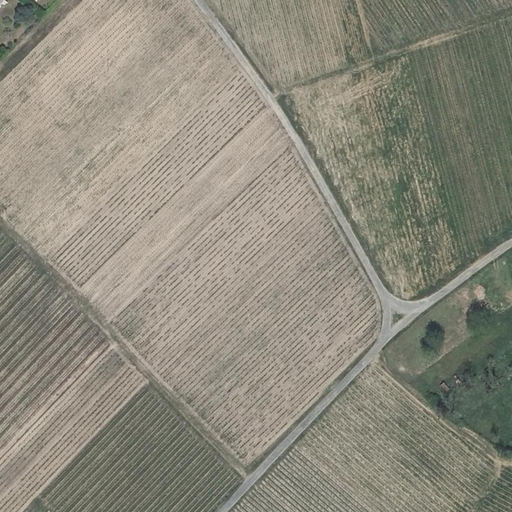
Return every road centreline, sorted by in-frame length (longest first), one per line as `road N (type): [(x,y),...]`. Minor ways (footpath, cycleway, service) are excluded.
road 1 (unclassified): [(222,511),(400,322),(511,244)]
road 2 (track): [(400,322),(278,96),(202,0)]
